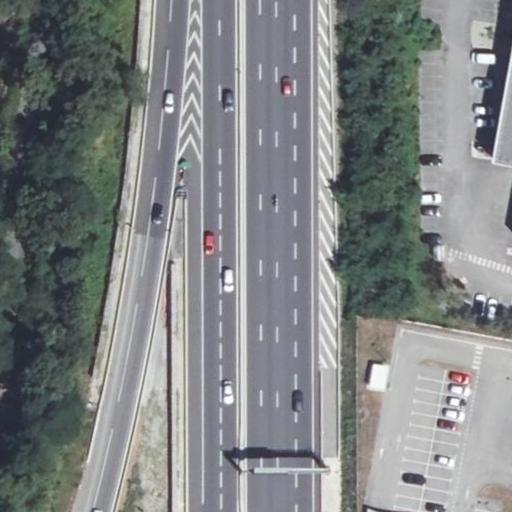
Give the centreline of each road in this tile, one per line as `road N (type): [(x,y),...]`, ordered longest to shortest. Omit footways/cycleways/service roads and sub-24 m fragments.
road 1 (motorway): [(177,0),(147,285),(99,511)]
road 2 (motorway): [(218,0),(221,511)]
road 3 (motorway): [(278,511),(276,0)]
